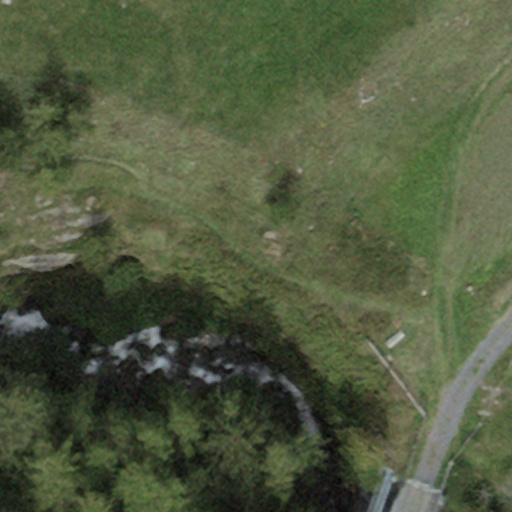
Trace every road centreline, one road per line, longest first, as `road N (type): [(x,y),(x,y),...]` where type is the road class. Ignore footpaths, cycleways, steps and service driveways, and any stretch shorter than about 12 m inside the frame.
road 1 (track): [(459,388),(444,292),(453,157),(488,93),(511,70)]
road 2 (track): [(413,511),(459,388)]
